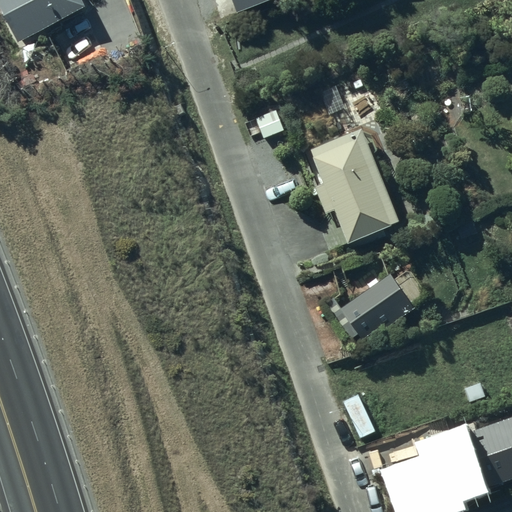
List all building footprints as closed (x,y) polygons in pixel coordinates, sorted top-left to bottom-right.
[(0,0),(0,6),(17,51),(89,24),(79,0),(0,0)] [(232,0),(237,12),(269,0),(232,0)] [(277,105),(255,114),(265,139),(287,131),(277,105)] [(351,243),(406,221),(366,122),(310,145),(351,243)] [(392,275),(342,306),(337,297),(324,305),(339,328),(350,320),(362,340),(380,329),(381,332),(415,311),(412,307),(424,300),(407,273),(395,280),(392,275)] [(431,446),(435,459),(432,468),(395,480),(405,511),(441,511),(462,505),(460,497),(511,479),(511,447),(503,422),(431,446)]
